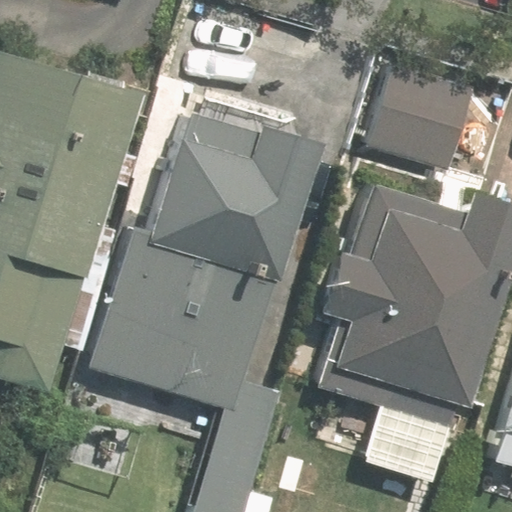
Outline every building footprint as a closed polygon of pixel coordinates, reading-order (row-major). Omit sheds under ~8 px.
[(0,54),(0,385),(37,397),(125,91),(0,54)] [(386,62),(361,147),(439,170),(465,85),(386,62)] [(233,380),(305,137),(156,93),(75,366),(210,407),(178,511),(236,511),(273,392),(233,380)] [(435,434),(511,215),(511,205),(454,185),(445,212),(360,182),(334,257),(320,252),(300,310),(325,319),(301,387),(435,434)] [(511,332),(477,463),(511,472),(511,332)] [(131,416),(87,401),(66,464),(110,479),(131,416)]
